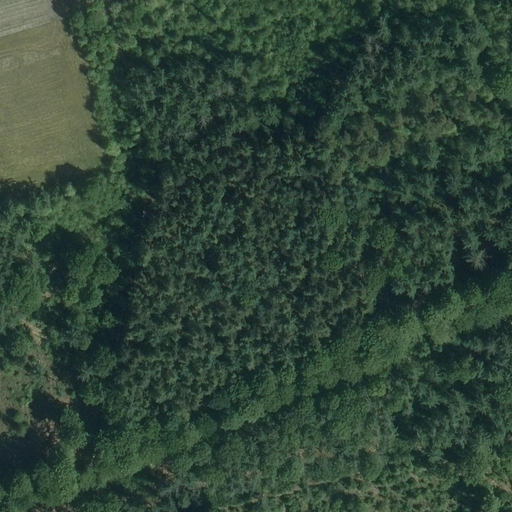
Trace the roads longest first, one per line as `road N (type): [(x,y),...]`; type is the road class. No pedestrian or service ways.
road 1 (track): [(0,489),(511,276)]
road 2 (track): [(105,2),(151,150),(75,511)]
road 3 (track): [(511,441),(231,511)]
